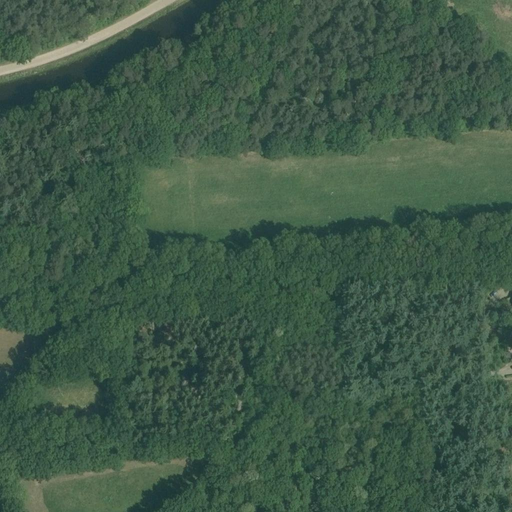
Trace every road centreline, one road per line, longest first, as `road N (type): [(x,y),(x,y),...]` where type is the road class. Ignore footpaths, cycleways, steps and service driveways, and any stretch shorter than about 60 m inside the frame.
road 1 (unclassified): [(0,399),(83,326),(132,305),(511,273)]
road 2 (track): [(26,63),(166,0)]
